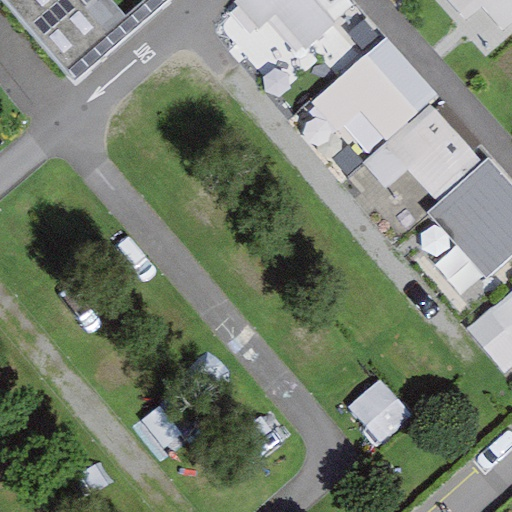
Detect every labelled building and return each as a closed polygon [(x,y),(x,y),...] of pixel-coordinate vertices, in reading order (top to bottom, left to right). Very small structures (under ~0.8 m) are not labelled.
[(0,0),(0,2),(63,74),(147,0),(0,0)] [(244,0),(224,19),(284,84),(365,10),(355,0),(244,0)] [(448,0),(482,30),(508,0),(448,0)] [(391,39),(333,86),(407,176),(416,169),(440,198),(488,158),(391,39)] [(511,70),(511,48),(501,59),(511,70)] [(511,177),(495,159),(409,242),(471,306),(511,266),(511,177)] [(171,192),(196,242),(237,221),(212,171),(171,192)] [(511,298),(475,329),(511,372),(511,371),(511,298)]
